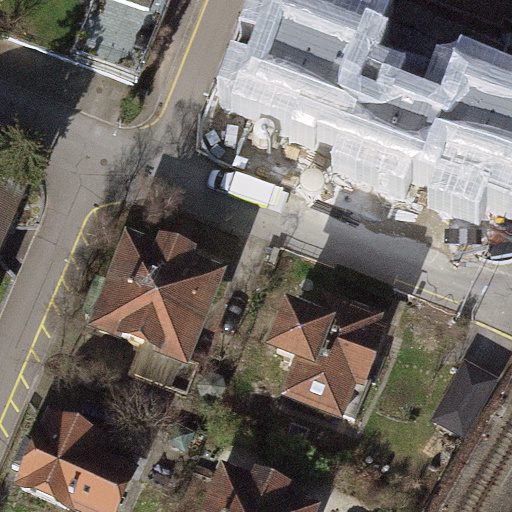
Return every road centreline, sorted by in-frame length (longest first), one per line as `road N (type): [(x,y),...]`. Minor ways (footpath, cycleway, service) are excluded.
road 1 (residential): [(153,170),(511,307)]
road 2 (residential): [(0,414),(94,147)]
road 3 (residential): [(153,170),(223,0)]
